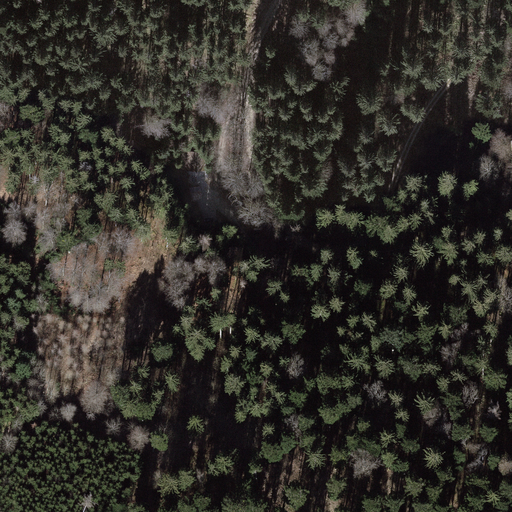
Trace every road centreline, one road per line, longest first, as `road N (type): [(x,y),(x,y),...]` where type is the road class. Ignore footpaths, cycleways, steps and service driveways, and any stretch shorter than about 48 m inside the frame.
road 1 (track): [(280,0),(257,50),(249,113),(264,189),(317,249),(367,252)]
road 2 (track): [(367,252),(427,104),(473,55),(511,29)]
road 3 (track): [(511,221),(435,249),(367,252)]
